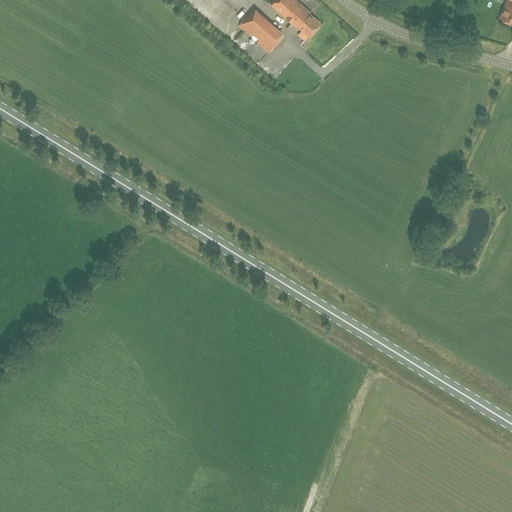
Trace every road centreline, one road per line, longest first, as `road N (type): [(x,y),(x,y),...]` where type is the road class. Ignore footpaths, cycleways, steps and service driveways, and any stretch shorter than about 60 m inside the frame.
road 1 (primary): [(511,424),(0,109)]
road 2 (unclassified): [(511,59),(393,27),(344,0)]
